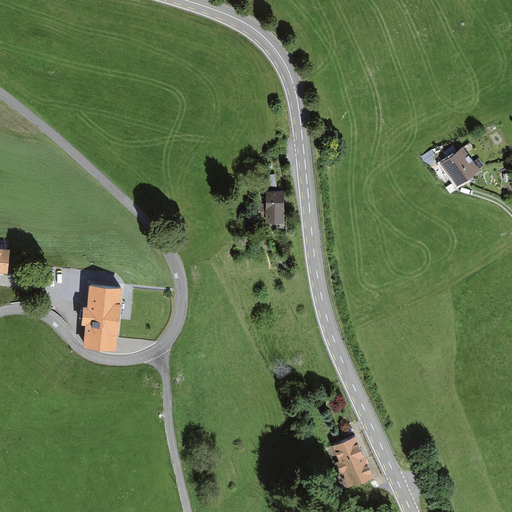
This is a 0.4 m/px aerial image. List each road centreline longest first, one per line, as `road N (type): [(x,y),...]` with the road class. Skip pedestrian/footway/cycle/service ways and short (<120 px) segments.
road 1 (secondary): [(410,511),(325,315),(290,75),(255,30),(187,0)]
road 2 (unclassified): [(0,95),(151,224),(180,278),(178,324),(156,352),(116,362),(86,354),(68,338)]
road 3 (track): [(156,352),(187,511)]
